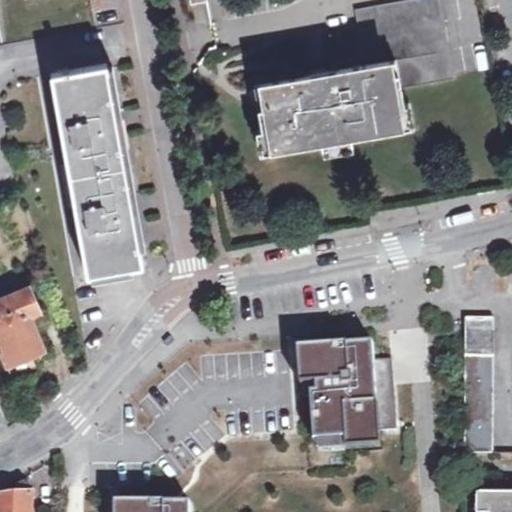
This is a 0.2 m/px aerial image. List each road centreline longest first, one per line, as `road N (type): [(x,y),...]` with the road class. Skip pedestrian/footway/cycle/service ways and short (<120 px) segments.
road 1 (residential): [(196,291),(511,223)]
road 2 (residential): [(196,291),(143,0)]
road 3 (residential): [(0,463),(73,412),(169,304),(196,291)]
